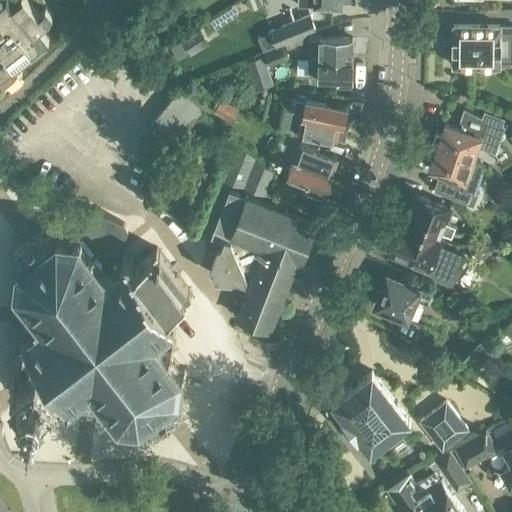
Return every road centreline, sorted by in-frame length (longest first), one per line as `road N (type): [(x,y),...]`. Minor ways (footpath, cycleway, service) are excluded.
road 1 (unclassified): [(399,0),(395,98),(382,153),(236,511)]
road 2 (unknown): [(0,153),(107,75)]
